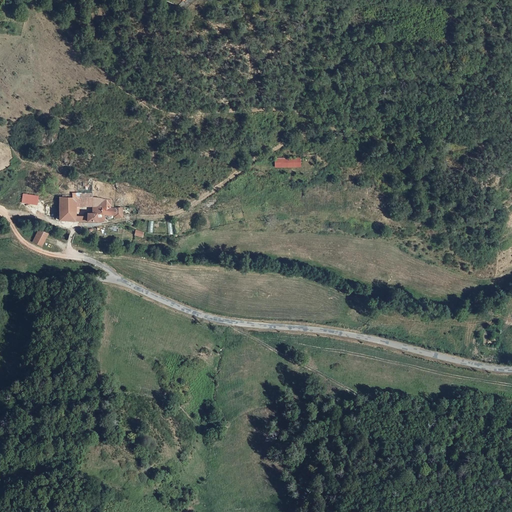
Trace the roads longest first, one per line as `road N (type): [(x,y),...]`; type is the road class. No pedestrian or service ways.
road 1 (unclassified): [(116,279),(221,320),(362,336),(511,369)]
road 2 (track): [(350,128),(302,132),(173,214),(74,227)]
road 3 (unclassified): [(69,256),(19,239),(5,214),(34,213),(74,227),(70,241)]
